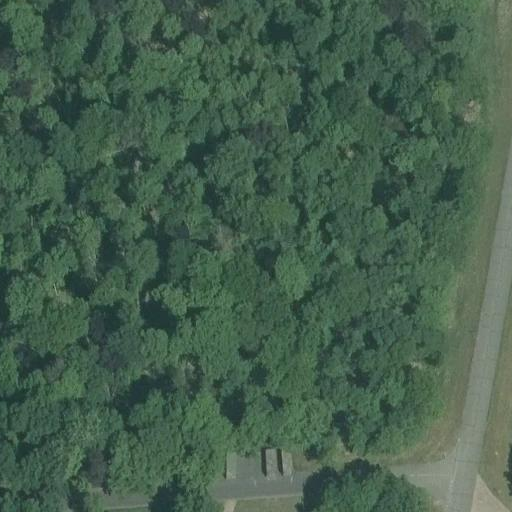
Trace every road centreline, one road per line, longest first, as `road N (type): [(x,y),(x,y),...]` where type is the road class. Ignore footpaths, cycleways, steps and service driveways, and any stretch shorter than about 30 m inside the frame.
road 1 (unclassified): [(0,506),(462,473)]
road 2 (unclassified): [(462,473),(511,194)]
